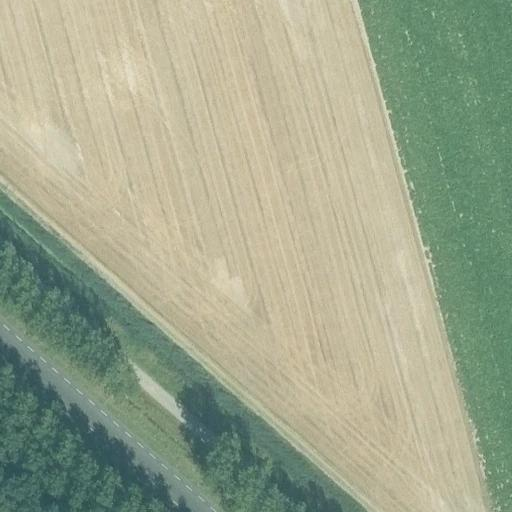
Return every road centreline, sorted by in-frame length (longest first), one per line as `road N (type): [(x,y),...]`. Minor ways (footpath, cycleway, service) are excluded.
road 1 (unclassified): [(292,511),(0,253)]
road 2 (secondary): [(211,511),(0,321)]
